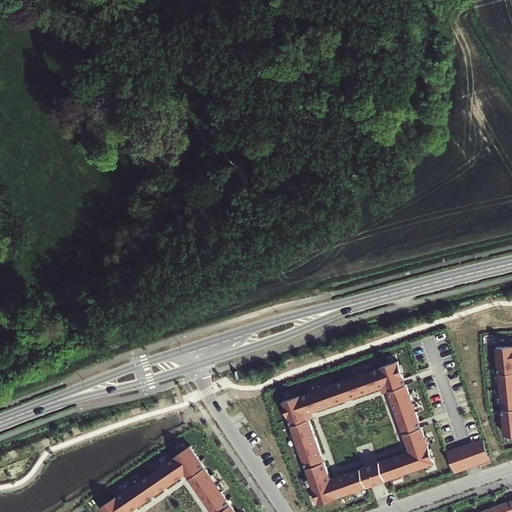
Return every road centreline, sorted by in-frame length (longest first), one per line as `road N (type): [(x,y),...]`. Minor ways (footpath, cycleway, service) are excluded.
road 1 (secondary): [(193,352),(511,263)]
road 2 (secondary): [(0,422),(193,352)]
road 3 (residential): [(193,352),(206,395),(283,511)]
road 4 (residential): [(385,511),(511,468)]
